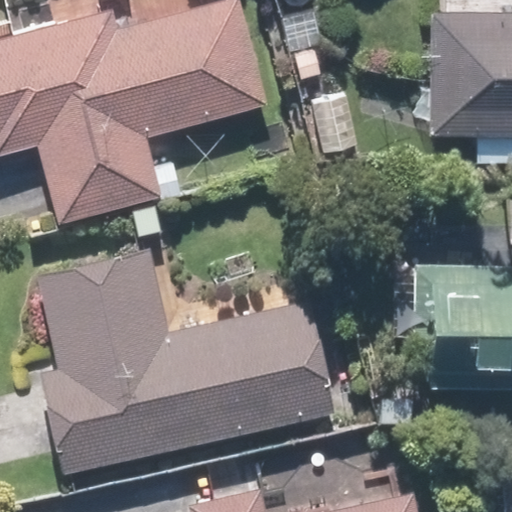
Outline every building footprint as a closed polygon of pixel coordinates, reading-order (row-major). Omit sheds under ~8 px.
[(110,6),(0,35),(0,157),(40,147),(59,219),(163,192),(148,131),(267,100),(240,0),(202,0),(114,23),(110,6)] [(320,1),(282,8),(295,78),(333,71),(320,1)] [(511,4),(430,2),(426,127),(511,129),(511,4)] [(353,89),(314,95),(325,161),(363,155),(353,89)] [(151,239),(38,265),(61,362),(39,367),(63,472),(341,407),(314,291),(172,325),(151,239)] [(511,264),(414,259),(411,329),(429,330),(426,386),(511,390),(511,264)] [(511,511),(511,450),(501,451),(505,511),(511,511)] [(416,511),(408,479),(276,511),(274,511),(266,480),(196,498),(198,511),(416,511)]
